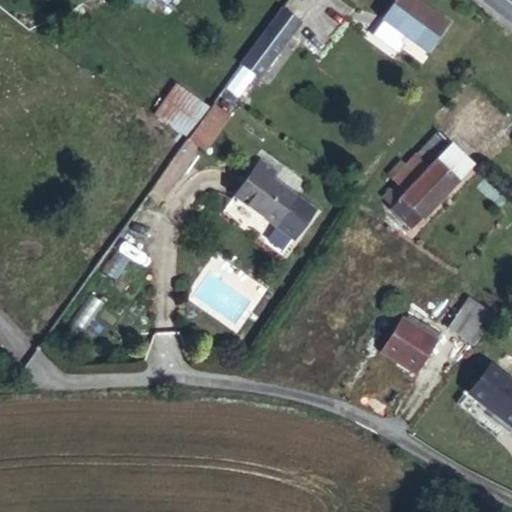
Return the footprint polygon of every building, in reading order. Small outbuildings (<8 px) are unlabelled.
[(443,20),(415,0),(394,0),(383,17),(423,46),(443,20)] [(298,21),(278,4),(240,58),(260,73),(298,21)] [(204,110),(225,126),(232,116),(211,101),(204,110)] [(204,110),(187,134),(208,150),(225,126),(204,110)] [(432,130),(410,153),(426,168),(448,145),(432,130)] [(426,168),(410,153),(389,177),(402,189),(387,206),(411,229),(469,164),(448,145),(426,168)] [(276,173),(259,161),(236,197),(281,226),(301,196),(274,177),(276,173)] [(465,292),(460,301),(483,316),(488,302),(465,292)] [(486,340),(497,325),(483,316),(460,301),(450,321),(486,340)] [(418,373),(440,338),(421,327),(403,315),(381,352),(418,373)] [(421,327),(440,338),(442,332),(425,321),(421,327)] [(511,375),(497,363),(476,391),(511,420),(511,375)]
